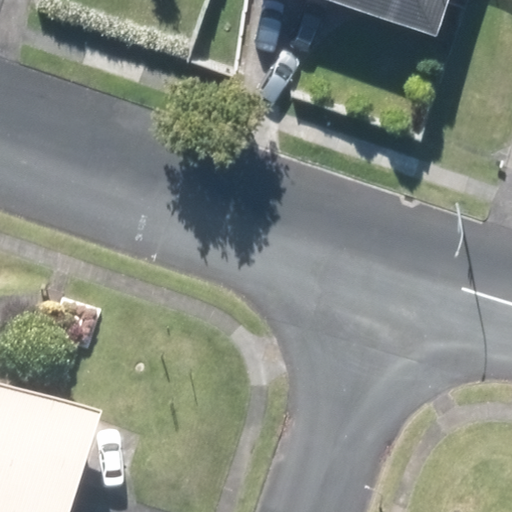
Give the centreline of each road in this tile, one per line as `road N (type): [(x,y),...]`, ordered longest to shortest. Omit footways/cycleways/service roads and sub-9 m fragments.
road 1 (residential): [(383,285),(0,145)]
road 2 (residential): [(383,285),(307,511)]
road 3 (residential): [(511,311),(383,285)]
